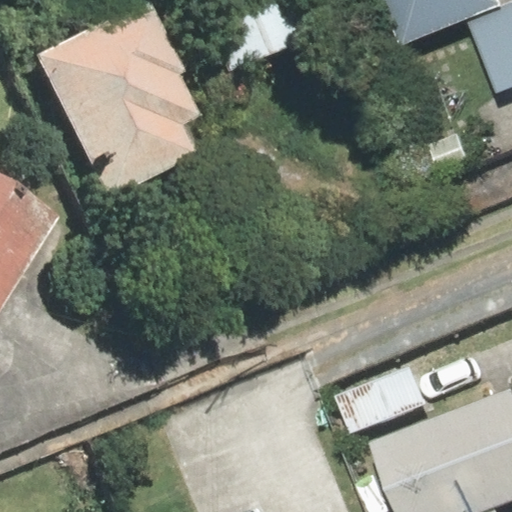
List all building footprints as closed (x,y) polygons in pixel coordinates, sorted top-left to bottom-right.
[(296,0),(186,0),(217,80),(313,44),(296,0)] [(511,0),(393,0),(413,50),(511,11),(511,0)] [(143,6),(25,67),(100,211),(190,165),(173,133),(191,124),(169,83),(180,77),(143,6)] [(0,307),(51,224),(0,192),(0,307)] [(409,372),(334,404),(350,443),(426,410),(409,372)] [(511,511),(511,401),(388,448),(412,511),(511,511)]
